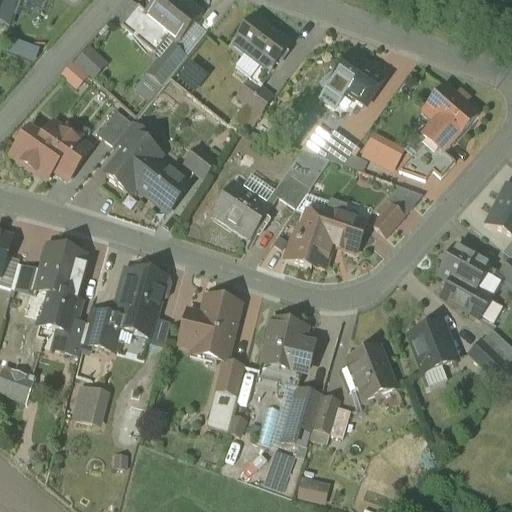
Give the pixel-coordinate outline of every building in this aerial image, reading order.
[(0,0),(0,23),(10,27),(20,0),(0,0)] [(182,0),(159,0),(146,15),(144,18),(170,39),(174,43),(179,47),(203,17),(182,1),(182,0)] [(146,15),(139,9),(122,29),(155,57),(170,39),(144,18),(146,15)] [(291,46),(256,19),(232,51),(267,77),(291,46)] [(174,43),(147,77),(163,90),(187,61),(175,51),(179,47),(174,43)] [(367,67),(352,56),(331,85),(347,96),(348,94),(368,108),(387,81),(386,80),(385,81),(366,69),(367,67)] [(273,100),(251,83),(238,100),(246,106),(260,117),(261,116),(273,100)] [(447,90),(425,115),(437,125),(456,143),(479,117),(465,105),(469,101),(461,94),(457,99),(447,90)] [(246,106),(230,127),(250,135),(263,117),(261,116),(260,117),(246,106)] [(117,115),(97,139),(114,151),(118,147),(133,127),(117,115)] [(437,125),(424,140),(427,143),(415,157),(428,169),(442,153),(445,156),(456,143),(437,125)] [(54,127),(44,142),(31,133),(12,159),(47,183),(54,174),(68,184),(90,153),(54,127)] [(133,128),(118,147),(127,154),(138,141),(139,141),(143,136),(133,128)] [(335,134),(317,159),(343,169),(357,150),(335,134)] [(139,141),(138,141),(127,154),(108,179),(131,198),(136,191),(168,216),(189,190),(157,165),(161,159),(139,141)] [(217,165),(198,151),(186,167),(204,181),(217,165)] [(442,153),(428,169),(434,175),(441,182),(456,165),(445,156),(442,153)] [(428,169),(415,157),(399,174),(426,184),(434,175),(428,169)] [(311,193),(292,180),(278,201),(297,214),(311,193)] [(271,212),(233,187),(213,217),(251,242),(271,212)] [(500,205),(488,229),(511,241),(511,191),(507,189),(499,204),(500,205)] [(423,199),(399,190),(387,204),(405,220),(423,199)] [(405,220),(387,204),(376,215),(381,219),(372,229),(386,241),(405,220)] [(366,226),(327,212),(323,223),(316,244),(333,250),(356,258),(366,226)] [(323,223),(308,218),(303,232),(300,231),(296,243),(293,242),(286,263),(312,271),(313,269),(325,273),(333,250),(316,244),(323,223)] [(11,240),(0,237),(0,278),(1,279),(3,270),(7,271),(10,260),(6,258),(11,240)] [(84,260),(49,250),(42,276),(37,293),(76,303),(82,281),(79,280),(84,260)] [(488,270),(455,251),(439,279),(451,286),(442,302),(479,323),(490,302),(475,293),(488,270)] [(511,265),(510,264),(501,276),(511,285),(511,265)] [(42,276),(24,272),(18,292),(36,297),(37,293),(42,276)] [(167,283),(133,273),(130,284),(124,282),(118,304),(124,306),(119,322),(121,322),(118,332),(151,341),(162,302),(167,299),(170,288),(167,284),(167,283)] [(0,291),(0,320),(2,321),(9,294),(0,291)] [(206,300),(202,318),(188,314),(179,349),(193,353),(192,358),(224,366),(227,366),(241,309),(206,300)] [(89,319),(71,314),(65,340),(84,345),(90,320),(89,320),(89,319)] [(119,322),(91,314),(90,320),(84,345),(83,347),(112,355),(118,332),(121,322),(119,322)] [(307,333),(272,324),(262,368),(305,378),(309,360),(301,358),(307,333)] [(442,327),(408,340),(423,378),(456,365),(442,327)] [(511,354),(492,335),(482,345),(504,365),(511,356),(511,354)] [(503,366),(481,346),(469,359),(490,378),(491,379),(503,366)] [(380,351),(347,364),(364,405),(396,392),(380,351)] [(503,366),(491,379),(490,378),(485,384),(499,397),(511,381),(511,372),(504,365),(503,366)] [(227,366),(224,366),(217,395),(236,400),(243,371),(227,366)] [(30,383),(5,374),(0,386),(0,395),(25,405),(32,386),(34,387),(36,382),(31,381),(30,383)] [(111,398),(80,390),(70,425),(101,433),(111,398)] [(322,400),(297,393),(288,424),(313,431),(322,400)] [(324,401),(314,433),(330,438),(338,411),(339,405),(324,401)] [(351,415),(338,411),(330,438),(343,442),(351,415)] [(322,486),(303,480),(298,500),(316,506),(322,486)]
